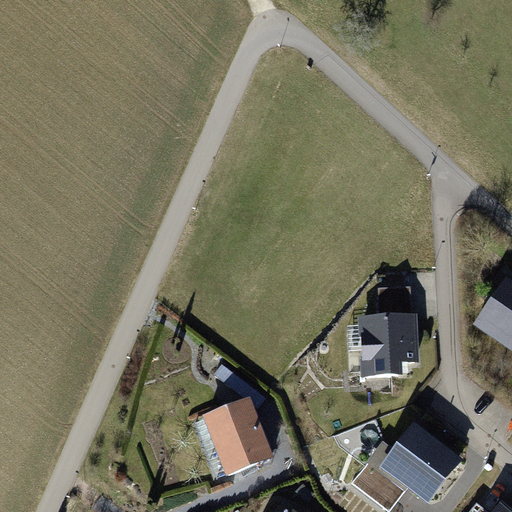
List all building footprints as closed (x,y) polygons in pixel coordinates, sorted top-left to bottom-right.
[(511,291),(497,281),(463,331),(511,363),(511,291)] [(412,365),(409,320),(351,323),(354,382),(391,380),(390,366),(412,365)] [(243,401),(192,420),(215,480),(265,461),(243,401)] [(465,466),(417,428),(382,472),(430,510),(465,466)] [(295,511),(280,500),(270,511),(295,511)]
